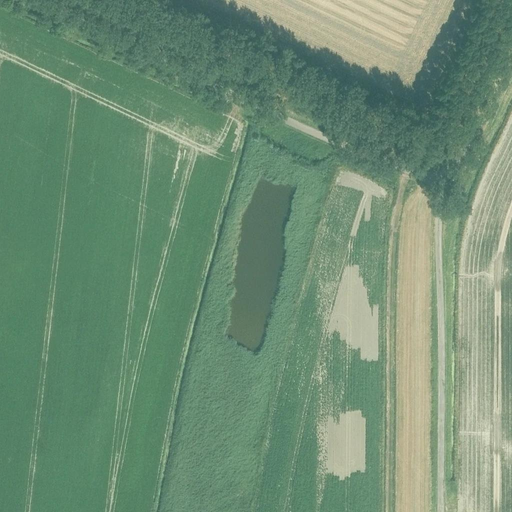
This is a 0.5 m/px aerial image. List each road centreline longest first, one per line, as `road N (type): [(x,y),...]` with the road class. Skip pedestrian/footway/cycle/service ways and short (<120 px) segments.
road 1 (track): [(33,0),(336,143),(440,180)]
road 2 (track): [(440,180),(403,197),(393,244),(392,511)]
road 3 (track): [(440,511),(440,180)]
road 4 (track): [(440,180),(511,68)]
